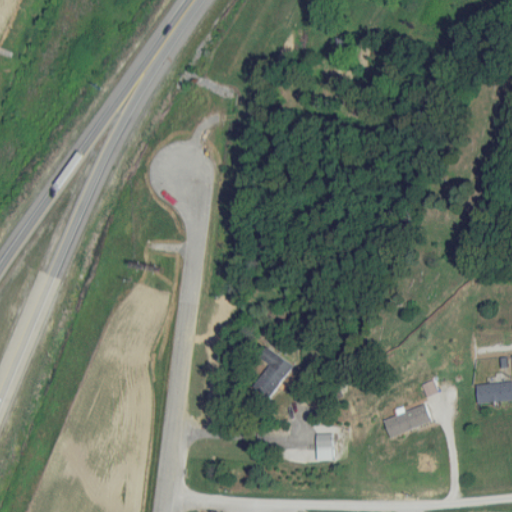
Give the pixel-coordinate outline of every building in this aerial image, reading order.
[(352,45),(339,40),(332,59),(345,64),(352,45)] [(261,357),(271,364),(256,388),(272,399),(295,365),(268,347),(261,357)] [(479,403),(511,400),(511,381),(477,385),(479,403)] [(385,419),(392,438),(434,423),(427,404),(385,419)] [(336,434),(320,434),(320,460),(336,460),(336,434)]
